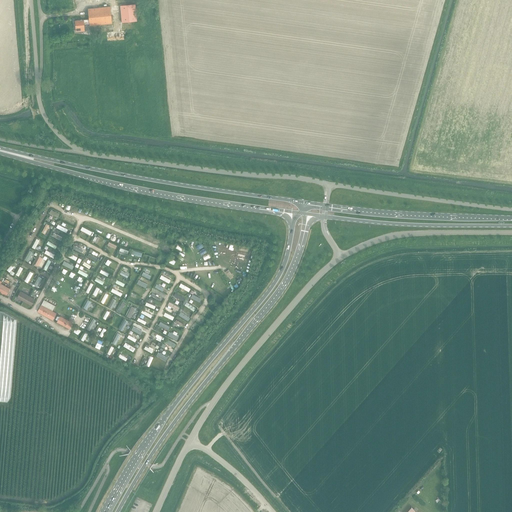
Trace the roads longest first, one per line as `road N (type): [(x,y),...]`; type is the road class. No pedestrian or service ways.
road 1 (unclassified): [(328,183),(82,152),(42,112),(30,0)]
road 2 (primary): [(295,212),(272,285),(161,421),(105,511)]
road 3 (primary): [(116,511),(172,425),(281,288),(308,214)]
road 4 (primary): [(303,202),(0,148)]
road 5 (primary): [(0,152),(168,195),(295,212)]
road 6 (unclassified): [(190,440),(256,347),(340,257)]
road 7 (primary): [(324,216),(511,226)]
road 8 (primary): [(511,219),(325,205)]
road 9 (unclassified): [(511,209),(328,183)]
road 10 (unclassified): [(511,232),(397,235),(340,257)]
